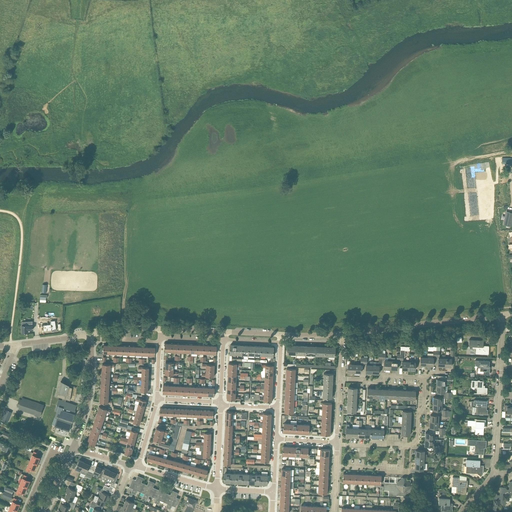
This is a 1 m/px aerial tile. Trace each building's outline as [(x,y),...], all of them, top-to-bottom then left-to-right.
[(90,129),(82,132),(86,143),(94,140),(90,129)] [(42,324),(42,330),(51,330),(56,330),(55,320),(51,320),(51,323),(42,324)] [(483,345),(484,340),(469,339),(469,348),(476,348),(475,354),(489,354),(489,346),(483,345)] [(287,354),(296,354),(297,346),(288,345),(287,354)] [(297,346),(296,354),(306,355),(306,346),(297,346)] [(306,355),(315,355),(316,346),(306,346),(306,355)] [(316,346),(315,355),(325,355),(325,347),(316,346)] [(325,347),(325,355),(335,356),(335,347),(325,347)] [(415,355),(418,355),(419,350),(419,347),(410,347),(410,350),(415,350),(415,355)] [(490,360),(475,360),(475,365),(478,365),(477,367),(480,367),(480,371),(484,371),(483,374),(490,374),(490,368),(488,368),(488,366),(489,366),(490,360)] [(483,380),(472,380),(471,387),(477,387),(477,393),(487,394),(487,387),(485,387),(485,385),(483,385),(483,380)] [(63,398),(62,400),(65,401),(66,399),(70,400),(72,388),(69,387),(69,385),(66,383),(61,381),(59,392),(57,396),(63,398)] [(446,392),(446,395),(452,395),(452,392),(447,392),(447,386),(445,386),(437,386),(436,392),(446,392)] [(128,393),(127,393),(124,400),(130,402),(131,398),(132,398),(133,395),(128,393)] [(139,401),(138,404),(145,406),(146,400),(136,397),(136,400),(139,401)] [(19,407),(19,409),(40,416),(44,405),(22,398),(22,400),(19,399),(17,406),(19,407)] [(65,401),(62,400),(59,399),(55,411),(57,412),(55,417),(71,422),(71,421),(73,421),(75,414),(73,413),(74,411),(75,411),(77,405),(65,401)] [(483,417),(483,414),(488,414),(488,409),(486,409),(486,407),(487,407),(487,400),(474,400),(474,401),(471,401),(471,407),(472,407),(473,409),(474,411),(474,414),(479,414),(479,417),(483,417)] [(97,412),(105,415),(107,411),(110,413),(111,410),(99,406),(97,412)] [(4,410),(1,420),(7,422),(10,413),(4,410)] [(97,412),(95,418),(103,421),(105,415),(97,412)] [(121,422),(127,424),(128,421),(122,419),(123,414),(122,414),(119,422),(121,422)] [(71,423),(71,422),(55,417),(55,418),(53,425),(55,426),(57,427),(55,432),(65,436),(67,430),(69,431),(72,423),(71,423)] [(93,425),(101,427),(103,421),(95,418),(93,425)] [(468,420),(465,420),(465,423),(468,423),(468,425),(475,425),(475,434),(483,434),(484,427),(485,427),(486,421),(468,420)] [(93,425),(91,431),(99,433),(101,427),(93,425)] [(162,436),(166,437),(168,431),(156,428),(155,434),(162,436)] [(130,436),(136,437),(138,431),(128,429),(127,431),(131,432),(130,436)] [(89,437),(97,439),(99,433),(91,431),(89,437)] [(162,436),(155,434),(153,440),(161,442),(165,443),(166,440),(161,439),(162,436)] [(97,439),(89,437),(87,443),(95,446),(97,439)] [(133,449),(134,443),(120,439),(120,442),(127,444),(126,447),(133,449)] [(486,440),(468,439),(467,445),(475,445),(475,453),(474,453),(474,454),(483,454),(483,448),(486,448),(486,440)] [(0,446),(2,447),(1,450),(7,452),(9,446),(0,442),(0,446)] [(27,443),(25,448),(31,451),(33,445),(27,443)] [(159,463),(163,449),(160,448),(159,452),(158,456),(155,455),(153,461),(159,463)] [(30,460),(37,464),(40,457),(36,456),(38,453),(34,451),(30,460)] [(480,460),(466,459),(466,466),(467,466),(467,473),(478,473),(478,474),(481,476),(483,474),(483,465),(480,465),(480,460)] [(37,464),(30,460),(26,470),(30,471),(31,468),(35,470),(37,464)] [(85,462),(79,460),(75,470),(80,473),(81,471),(81,470),(85,462)] [(81,470),(81,471),(82,469),(87,471),(85,476),(88,477),(91,471),(88,469),(91,463),(85,461),(85,462),(81,470)] [(91,471),(88,477),(91,478),(94,473),(98,475),(98,477),(101,470),(102,467),(97,464),(94,472),(91,471)] [(98,477),(101,478),(106,480),(111,469),(110,470),(105,468),(104,471),(101,470),(98,477)] [(111,484),(110,486),(110,487),(104,485),(103,488),(113,493),(114,491),(112,490),(113,487),(115,483),(117,479),(114,477),(117,471),(111,469),(106,480),(106,481),(111,484)] [(20,484),(27,487),(30,480),(26,479),(28,476),(24,474),(20,484)] [(131,492),(133,493),(140,477),(138,475),(136,480),(133,478),(129,487),(133,489),(131,492)] [(143,478),(140,477),(133,493),(135,494),(137,490),(141,492),(144,483),(141,482),(143,478)] [(460,477),(453,477),(452,486),(457,487),(456,493),(466,494),(467,487),(468,487),(468,480),(459,480),(460,477)] [(384,495),(396,496),(397,496),(397,493),(404,493),(404,495),(413,495),(413,487),(414,487),(414,483),(410,483),(406,478),(402,478),(397,482),(389,482),(389,484),(384,484),(384,482),(384,495)] [(144,483),(141,492),(144,494),(143,497),(145,498),(152,482),(149,480),(147,485),(144,483)] [(505,487),(503,487),(503,503),(502,505),(506,505),(506,500),(509,500),(509,497),(511,498),(511,496),(511,481),(509,481),(509,489),(506,489),(505,487)] [(155,483),(152,482),(145,498),(147,499),(149,495),(152,497),(156,488),(153,487),(155,483)] [(27,487),(20,484),(16,493),(20,495),(21,492),(25,493),(27,487)] [(156,488),(152,497),(156,499),(154,502),(157,503),(164,487),(161,485),(159,490),(156,488)] [(81,492),(82,489),(75,487),(74,489),(68,487),(66,492),(75,496),(74,496),(76,491),(80,492),(81,492)] [(98,497),(107,500),(109,495),(103,492),(104,489),(98,487),(97,489),(101,491),(98,497)] [(167,488),(164,487),(157,503),(159,504),(160,500),(164,502),(168,493),(165,492),(167,488)] [(503,503),(503,487),(500,487),(500,495),(497,495),(497,494),(496,493),(495,493),(494,493),(493,505),(493,510),(496,511),(496,506),(500,506),(500,503),(503,503)] [(168,493),(164,502),(168,504),(166,507),(164,510),(166,511),(168,508),(175,491),(172,490),(170,495),(168,493)] [(175,491),(168,508),(170,509),(172,505),(176,507),(179,498),(176,497),(178,493),(175,491)] [(68,503),(75,506),(78,497),(75,496),(66,492),(66,493),(67,493),(65,498),(69,500),(68,503)] [(92,500),(91,503),(97,506),(99,503),(105,506),(107,500),(98,497),(96,502),(92,500)] [(187,506),(193,509),(194,508),(197,501),(188,497),(186,499),(184,499),(183,503),(185,504),(184,504),(187,505),(187,506)] [(14,498),(10,507),(17,510),(20,504),(16,502),(18,499),(14,498)] [(124,504),(133,508),(136,500),(131,498),(130,500),(126,499),(124,504)] [(450,498),(439,498),(439,504),(442,504),(441,511),(452,511),(453,503),(450,503),(450,498)] [(390,510),(389,511),(396,511),(399,511),(399,502),(395,502),(395,505),(393,505),(393,510),(390,510)] [(61,503),(59,509),(65,511),(67,511),(69,507),(73,509),(75,506),(68,503),(67,506),(61,503)] [(96,509),(97,506),(91,503),(89,506),(91,506),(88,511),(101,511),(102,511),(96,509)]
